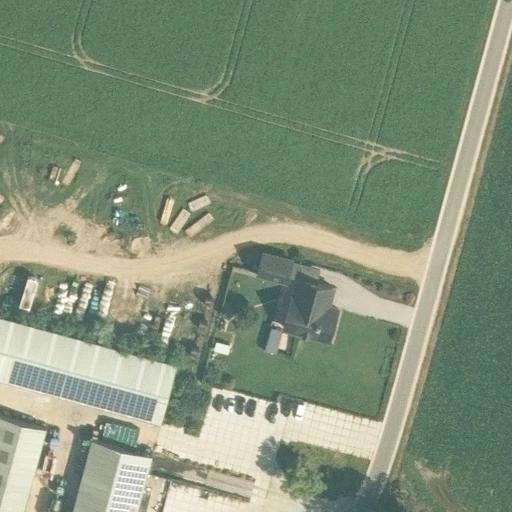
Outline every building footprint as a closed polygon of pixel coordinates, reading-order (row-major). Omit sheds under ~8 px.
[(199,280),(6,229),(0,251),(0,309),(179,357),(199,280)] [(293,261),(263,253),(258,273),(287,281),(293,261)] [(297,298),(292,297),(283,328),(330,340),(338,309),(328,307),(333,287),(302,279),(297,298)] [(0,511),(23,511),(46,427),(0,414),(0,511)] [(138,509),(152,455),(152,454),(93,438),(73,511),(146,511),(138,509)]
